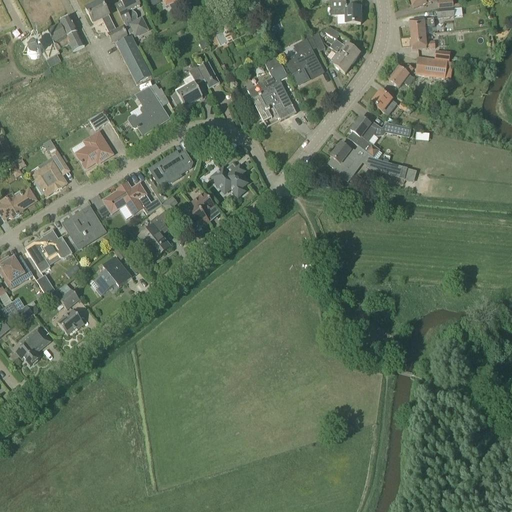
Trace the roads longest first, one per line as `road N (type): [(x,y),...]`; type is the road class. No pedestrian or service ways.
road 1 (residential): [(0,246),(204,128),(249,144),(277,189)]
road 2 (residential): [(26,397),(277,189)]
road 3 (residential): [(277,189),(364,83),(382,36),(381,0)]
